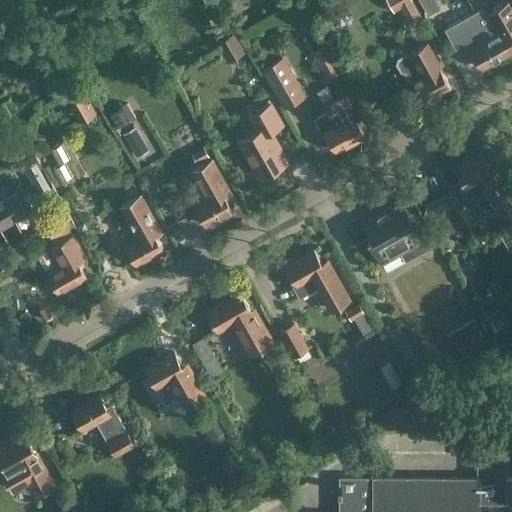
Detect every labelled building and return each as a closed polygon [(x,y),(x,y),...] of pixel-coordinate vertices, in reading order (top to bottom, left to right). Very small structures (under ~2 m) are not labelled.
[(388,0),(394,10),(401,6),(410,21),(420,15),(411,0),(388,0)] [(434,0),(421,0),(428,13),(439,7),(434,0)] [(509,51),(511,49),(511,0),(506,0),(487,11),(491,19),(509,51)] [(491,19),(457,37),(466,53),(471,50),(481,67),(509,51),(491,19)] [(231,31),(215,41),(226,60),(242,50),(231,31)] [(0,58),(19,48),(14,38),(0,45),(0,58)] [(451,84),(426,43),(410,53),(406,51),(399,56),(397,62),(401,69),(406,71),(423,101),(451,84)] [(339,71),(324,44),(313,50),(329,77),(339,71)] [(263,68),(285,106),(304,95),(282,57),(263,68)] [(77,114),(90,106),(80,89),(66,97),(77,114)] [(327,109),(313,118),(322,133),(325,132),(336,149),(364,133),(355,117),(359,114),(345,90),(324,103),(327,109)] [(110,112),(119,127),(136,116),(127,101),(110,112)] [(247,114),(254,126),(252,132),(238,140),(259,177),(287,161),(270,130),(282,123),(270,102),(247,114)] [(147,147),(135,126),(124,133),(137,153),(147,147)] [(62,181),(73,176),(65,161),(70,158),(62,142),(51,148),(59,163),(53,166),(62,181)] [(203,146),(192,152),(198,162),(209,155),(203,146)] [(485,152),(456,168),(462,179),(449,186),(470,224),(495,209),(498,215),(511,207),(511,190),(498,165),(499,164),(497,161),(491,164),(485,152)] [(51,187),(33,156),(22,162),(39,193),(51,187)] [(234,208),(223,190),(228,187),(212,159),(193,169),(203,186),(200,194),(204,200),(195,205),(206,224),(234,208)] [(22,194),(13,180),(0,186),(0,224),(14,217),(6,203),(22,194)] [(155,230),(159,227),(138,192),(120,202),(138,234),(124,242),(136,263),(164,247),(155,230)] [(374,240),(370,242),(381,261),(401,249),(406,258),(431,244),(417,220),(412,223),(399,201),(364,221),(374,240)] [(46,225),(54,239),(71,230),(61,214),(47,221),(48,224),(46,225)] [(51,245),(60,262),(47,270),(59,291),(87,275),(79,260),(85,257),(72,233),(51,245)] [(322,262),(315,249),(286,264),(292,274),(289,276),(299,296),(320,284),(325,293),(323,295),(331,309),(349,299),(327,259),(322,262)] [(105,256),(97,260),(103,271),(111,266),(105,256)] [(206,311),(218,332),(232,324),(250,355),(273,341),(258,314),(256,314),(241,290),(206,311)] [(359,301),(346,309),(352,319),(355,317),(364,311),(359,301)] [(459,346),(464,355),(485,344),(479,334),(481,333),(473,319),(449,333),(457,347),(459,346)] [(293,322),(279,330),(293,355),(307,347),(293,322)] [(224,370),(215,354),(204,336),(192,343),(212,377),(224,370)] [(198,381),(190,367),(185,370),(175,351),(146,368),(158,388),(180,375),(187,387),(198,381)] [(71,410),(84,430),(97,423),(116,456),(136,444),(113,406),(108,408),(100,393),(71,410)] [(221,446),(235,438),(211,396),(193,406),(204,427),(208,425),(221,446)] [(0,456),(5,466),(2,468),(1,472),(9,487),(14,488),(29,480),(36,492),(53,482),(37,453),(35,453),(25,435),(0,449),(0,456)] [(372,474),(372,475),(339,475),(339,484),(343,484),(342,490),(340,490),(339,511),(479,511),(479,501),(506,501),(506,443),(478,443),(477,474),(372,474)] [(143,481),(155,474),(145,457),(132,465),(143,481)]
